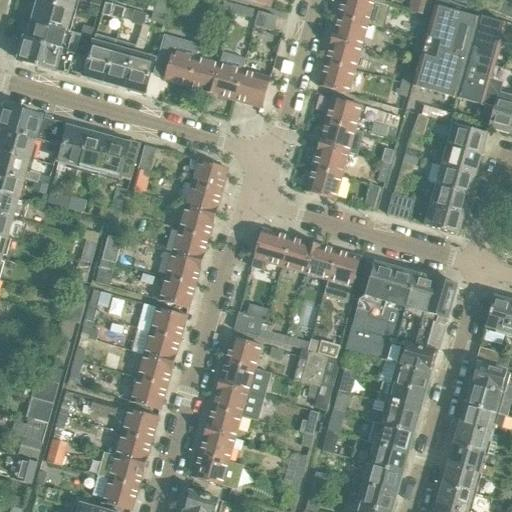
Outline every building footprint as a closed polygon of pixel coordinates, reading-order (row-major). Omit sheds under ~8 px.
[(34,16),(32,21),(65,31),(71,10),(36,0),(35,0),(31,14),(33,16),(34,16)] [(36,0),(71,10),(73,0),(36,0)] [(170,0),(155,0),(150,19),(151,20),(150,21),(164,24),(170,0)] [(364,0),(341,0),(337,18),(367,26),(367,25),(381,29),(388,6),(373,2),(364,0)] [(455,100),(479,17),(480,13),(446,0),(436,0),(435,9),(413,88),(455,100)] [(427,16),(430,0),(418,0),(415,13),(427,16)] [(479,0),(477,5),(489,10),(496,13),(499,5),(492,2),(487,0),(479,0)] [(221,9),(232,13),(234,5),(223,2),(221,9)] [(104,4),(101,13),(121,19),(124,9),(104,4)] [(234,5),(232,13),(250,18),(253,10),(234,5)] [(145,18),(145,15),(133,12),(130,23),(141,26),(142,25),(145,18)] [(253,26),(273,32),(277,18),(257,12),(253,26)] [(484,126),(488,127),(497,94),(499,95),(501,85),(490,81),(507,25),(479,17),(455,100),(484,107),(480,120),(480,122),(481,123),(481,124),(482,125),(484,126)] [(337,18),(331,40),(361,49),(367,26),(337,18)] [(24,39),(24,40),(60,51),(72,54),(74,55),(76,48),(80,35),(65,31),(32,21),(31,26),(30,26),(27,27),(24,39)] [(149,27),(142,25),(141,26),(135,47),(124,87),(129,89),(130,92),(143,96),(153,60),(140,57),(149,27)] [(81,35),(90,38),(92,29),(83,27),(81,35)] [(419,27),(416,39),(424,41),(427,29),(419,27)] [(84,75),(84,76),(89,78),(89,79),(90,81),(103,85),(114,49),(116,42),(116,41),(95,35),(92,43),(84,75)] [(424,41),(416,39),(413,51),(420,53),(424,41)] [(60,51),(24,40),(19,57),(18,56),(18,58),(19,58),(18,61),(22,62),(21,63),(23,64),(23,62),(79,78),(85,58),(74,55),(72,54),(60,51)] [(163,42),(154,75),(164,77),(163,80),(162,80),(162,81),(187,88),(196,58),(199,47),(175,40),(173,45),(163,42)] [(331,40),(324,64),(354,73),(361,49),(331,40)] [(119,86),(124,87),(135,47),(116,42),(114,49),(103,85),(117,89),(119,87),(119,86)] [(76,48),(74,55),(85,58),(86,51),(76,48)] [(218,64),(210,95),(233,101),(241,71),(242,71),(245,60),(222,53),(219,65),(218,64)] [(187,88),(210,95),(218,64),(196,58),(187,88)] [(354,73),(324,64),(318,88),(319,87),(348,95),(354,73)] [(241,71),(233,101),(261,109),(270,79),(242,71),(241,71)] [(405,72),(401,84),(409,86),(412,74),(405,72)] [(409,86),(401,84),(398,96),(406,98),(409,86)] [(508,135),(511,120),(511,98),(499,95),(497,94),(488,127),(487,129),(488,130),(489,127),(495,129),(497,132),(505,134),(507,133),(508,135)] [(331,98),(324,123),(354,131),(361,107),(332,99),(332,98),(331,98)] [(0,129),(1,130),(1,131),(34,139),(48,143),(59,146),(65,124),(53,121),(9,109),(9,108),(8,108),(8,109),(4,108),(3,111),(2,111),(2,112),(3,113),(0,123),(0,129)] [(377,112),(374,123),(388,127),(396,128),(399,118),(377,112)] [(418,116),(411,135),(424,139),(430,119),(418,116)] [(324,123),(318,146),(348,154),(356,156),(362,133),(354,131),(324,123)] [(373,123),(372,129),(370,135),(393,141),(396,128),(388,127),(374,123),(373,123)] [(452,125),(446,146),(481,155),(480,153),(482,153),(484,144),(483,142),(485,135),(487,135),(452,125)] [(59,162),(79,167),(89,131),(75,127),(73,129),(73,130),(68,128),(59,162)] [(0,151),(28,160),(34,139),(1,131),(0,135),(0,134),(0,151)] [(89,131),(79,167),(91,171),(90,175),(98,177),(108,139),(103,138),(103,137),(102,134),(89,131)] [(108,139),(98,177),(105,179),(107,175),(119,179),(130,142),(129,142),(115,138),(114,140),(108,139)] [(130,142),(119,179),(129,181),(130,181),(135,163),(136,162),(135,162),(140,145),(130,142)] [(46,151),(56,154),(57,154),(59,146),(48,143),(46,151)] [(144,146),(137,171),(148,173),(155,149),(144,146)] [(318,146),(311,169),(342,177),(348,154),(318,146)] [(446,146),(440,166),(474,175),(476,168),(478,167),(480,158),(479,156),(481,155),(446,146)] [(407,149),(405,156),(418,159),(419,153),(407,149)] [(385,150),(381,165),(388,168),(393,153),(385,150)] [(0,172),(23,179),(47,186),(49,179),(25,172),(28,160),(0,151),(0,172)] [(405,156),(403,163),(416,166),(418,159),(405,156)] [(195,171),(191,186),(221,194),(228,169),(227,169),(227,170),(192,160),(189,170),(195,171)] [(388,168),(381,165),(376,181),(384,183),(388,168)] [(440,166),(435,186),(470,195),(469,193),(471,192),(473,184),(472,182),(474,175),(440,166)] [(342,177),(311,169),(305,192),(306,192),(305,193),(306,194),(307,193),(335,201),(342,177)] [(137,170),(134,184),(131,193),(142,196),(143,192),(145,193),(151,174),(148,173),(137,171),(137,170)] [(0,195),(17,200),(17,199),(23,179),(0,172),(0,195)] [(399,176),(393,196),(400,197),(404,181),(408,182),(409,178),(399,176)] [(221,194),(191,186),(183,183),(177,206),(185,208),(215,216),(221,194)] [(435,186),(429,206),(463,215),(465,208),(467,207),(469,199),(468,196),(470,195),(435,186)] [(69,200),(50,194),(49,194),(46,204),(67,210),(69,200)] [(0,195),(0,216),(23,223),(29,203),(17,199),(17,200),(0,195)] [(396,218),(408,222),(414,201),(400,197),(393,196),(392,195),(386,216),(387,216),(388,215),(396,218)] [(372,208),(375,198),(368,196),(365,206),(372,208)] [(67,210),(82,214),(86,202),(71,198),(67,210)] [(107,224),(115,226),(122,202),(114,200),(111,210),(108,221),(107,224)] [(428,205),(422,226),(457,236),(457,234),(460,233),(462,224),(460,222),(463,215),(429,206),(428,205)] [(101,208),(99,218),(108,221),(111,210),(101,208)] [(185,208),(179,231),(208,239),(215,216),(185,208)] [(0,238),(5,240),(21,244),(27,224),(23,223),(0,216),(0,238)] [(83,230),(80,239),(97,243),(99,235),(83,230)] [(265,263),(281,267),(289,238),(261,230),(251,268),(263,271),(265,263)] [(179,231),(172,255),(202,264),(208,239),(179,231)] [(106,245),(102,260),(115,264),(122,241),(108,237),(106,245)] [(281,267),(305,274),(314,245),(289,238),(281,267)] [(91,263),(96,244),(87,241),(86,241),(81,261),(91,263)] [(305,274),(327,281),(336,251),(314,245),(305,274)] [(328,281),(323,297),(347,303),(352,288),(360,259),(361,259),(361,258),(336,251),(327,281),(328,281)] [(172,255),(165,279),(195,287),(202,264),(172,255)] [(90,264),(81,261),(79,261),(76,272),(78,273),(76,281),(84,283),(90,264)] [(109,263),(101,261),(98,273),(106,275),(109,263)] [(358,301),(353,321),(379,328),(384,308),(395,270),(388,268),(388,266),(387,266),(386,266),(377,263),(376,262),(375,264),(374,264),(364,297),(358,301)] [(401,272),(395,270),(384,308),(405,314),(416,274),(402,270),(401,272)] [(428,277),(416,274),(405,314),(420,318),(431,280),(428,279),(428,277)] [(195,287),(165,279),(159,301),(188,310),(187,311),(188,311),(195,287)] [(420,318),(445,325),(456,285),(435,279),(434,281),(431,280),(420,318)] [(88,288),(83,287),(72,284),(68,300),(84,304),(88,288)] [(89,305),(86,317),(93,319),(97,307),(97,306),(107,309),(110,296),(100,293),(100,292),(93,290),(89,305)] [(485,331),(505,337),(511,311),(511,303),(507,302),(506,299),(498,297),(496,298),(496,299),(494,298),(485,331)] [(67,311),(81,315),(83,305),(70,302),(67,311)] [(143,305),(136,329),(179,341),(187,316),(186,316),(185,317),(143,305)] [(353,321),(350,330),(436,354),(445,325),(420,318),(405,314),(384,308),(379,328),(353,321)] [(234,328),(233,331),(258,337),(296,348),(298,341),(271,333),(272,328),(262,325),(263,320),(252,317),(238,313),(237,317),(234,328)] [(93,319),(86,317),(82,328),(90,331),(93,319)] [(59,337),(70,340),(72,333),(74,324),(75,324),(63,320),(59,337)] [(136,329),(130,352),(143,356),(173,364),(179,341),(136,329)] [(361,355),(395,364),(429,375),(431,367),(433,367),(436,354),(350,330),(344,350),(349,352),(361,355)] [(231,337),(225,362),(255,370),(259,356),(261,346),(259,345),(259,346),(233,339),(233,338),(231,337)] [(80,339),(70,374),(78,376),(88,341),(80,339)] [(50,360),(63,365),(65,360),(69,344),(62,342),(56,340),(50,360)] [(302,350),(300,358),(293,381),(319,388),(321,384),(328,357),(317,354),(320,344),(310,341),(307,352),(302,350)] [(339,348),(321,343),(317,354),(328,357),(336,360),(339,348)] [(271,349),(271,350),(269,357),(281,361),(283,353),(271,349)] [(476,361),(496,366),(499,354),(479,349),(476,361)] [(349,352),(343,371),(356,374),(361,355),(349,352)] [(499,354),(496,366),(507,369),(510,359),(504,358),(504,355),(499,354)] [(143,356),(137,378),(167,387),(173,364),(143,356)] [(328,357),(321,384),(332,387),(339,363),(337,360),(336,360),(328,357)] [(225,362),(218,385),(248,394),(263,398),(270,375),(255,370),(225,362)] [(395,364),(389,384),(424,394),(423,393),(424,392),(426,391),(428,383),(427,381),(429,375),(395,364)] [(473,379),(471,385),(511,397),(511,395),(511,388),(506,387),(510,374),(477,365),(476,367),(474,368),(472,376),(473,379)] [(47,381),(58,384),(61,371),(51,368),(47,381)] [(343,371),(338,391),(350,395),(356,374),(343,371)] [(167,387),(137,378),(133,393),(130,403),(159,411),(159,412),(160,412),(167,387)] [(37,380),(32,398),(52,404),(58,385),(37,380)] [(382,383),(377,402),(384,404),(417,414),(419,407),(422,406),(424,397),(423,395),(424,394),(389,384),(389,385),(382,383)] [(332,387),(321,384),(319,388),(314,408),(325,412),(332,387)] [(218,385),(211,409),(241,417),(256,422),(263,398),(248,394),(218,385)] [(464,405),(497,416),(504,418),(506,418),(511,397),(471,385),(469,393),(467,394),(464,402),(466,404),(464,405)] [(308,399),(315,401),(319,389),(311,387),(308,399)] [(350,395),(338,391),(332,412),(345,415),(350,395)] [(62,405),(59,417),(67,419),(70,407),(73,395),(74,394),(66,392),(63,403),(62,405)] [(32,398),(26,420),(46,425),(52,404),(32,398)] [(378,424),(413,434),(412,432),(415,431),(417,423),(415,421),(417,414),(384,404),(374,401),(372,410),(382,413),(378,424)] [(90,411),(115,418),(117,409),(92,402),(90,411)] [(462,419),(460,426),(492,435),(498,437),(503,438),(505,430),(501,429),(504,418),(497,416),(464,405),(465,407),(463,408),(460,417),(462,419)] [(211,409),(205,431),(235,439),(241,417),(211,409)] [(128,410),(122,433),(151,441),(158,418),(157,417),(157,418),(128,410)] [(332,412),(327,431),(339,435),(345,415),(332,412)] [(67,419),(59,417),(56,429),(63,431),(67,419)] [(39,443),(43,430),(14,422),(11,435),(39,443)] [(305,435),(312,436),(315,425),(304,422),(301,433),(305,435)] [(370,436),(368,444),(373,445),(373,444),(406,454),(408,447),(411,446),(413,438),(411,435),(413,434),(378,424),(374,423),(370,436)] [(492,435),(460,426),(457,433),(455,434),(453,442),(454,444),(452,445),(486,455),(493,457),(498,437),(492,435)] [(205,431),(199,454),(228,462),(235,439),(205,431)] [(339,435),(327,431),(321,451),(333,454),(339,435)] [(115,457),(115,458),(144,466),(151,441),(122,433),(115,457)] [(305,435),(302,446),(309,448),(312,436),(305,435)] [(26,440),(22,456),(37,460),(41,444),(26,440)] [(47,463),(61,467),(68,444),(53,440),(46,463),(47,463)] [(373,445),(367,464),(402,474),(401,473),(403,471),(406,464),(404,461),(406,454),(373,444),(373,445)] [(450,459),(448,466),(481,475),(492,478),(494,470),(483,466),(486,455),(452,445),(454,447),(451,448),(449,457),(450,459)] [(316,471),(329,475),(334,456),(322,452),(316,471)] [(104,454),(97,477),(108,480),(108,481),(138,490),(141,478),(144,466),(115,458),(115,457),(104,454)] [(199,454),(191,479),(192,479),(193,479),(194,479),(221,487),(237,491),(244,467),(228,463),(228,462),(199,454)] [(23,460),(17,481),(30,484),(36,464),(23,460)] [(298,462),(293,476),(301,479),(305,464),(298,462)] [(367,464),(362,484),(395,494),(397,487),(399,486),(401,478),(400,475),(402,474),(367,464)] [(443,485),(441,486),(475,495),(481,475),(448,466),(446,473),(444,474),(442,482),(443,485)] [(46,474),(39,472),(36,484),(43,486),(46,474)] [(316,472),(313,480),(321,482),(324,474),(316,472)] [(301,479),(293,476),(289,491),(297,494),(301,479)] [(97,477),(91,496),(103,499),(102,504),(130,511),(131,511),(138,490),(108,481),(108,480),(97,477)] [(313,480),(309,493),(321,496),(325,483),(321,482),(313,480)] [(362,484),(356,505),(381,511),(390,511),(392,511),(394,503),(393,501),(395,494),(362,484)] [(190,492),(197,494),(198,487),(192,485),(190,492)] [(439,499),(437,506),(457,511),(470,511),(475,495),(441,486),(442,488),(440,489),(438,497),(439,499)] [(185,507),(183,511),(219,511),(222,502),(189,493),(189,495),(187,497),(184,505),(185,507)] [(307,503),(304,511),(317,511),(319,507),(322,496),(321,496),(309,493),(307,503)] [(12,505),(23,508),(25,500),(11,496),(9,504),(12,505)]
